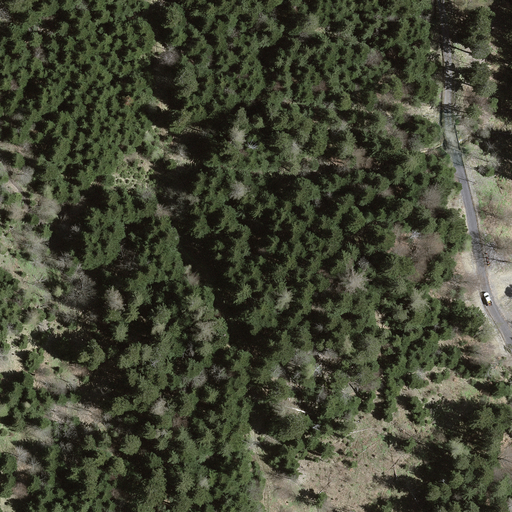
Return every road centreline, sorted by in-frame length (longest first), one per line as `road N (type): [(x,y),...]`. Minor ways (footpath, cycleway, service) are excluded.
road 1 (track): [(151,0),(176,245),(222,304),(242,351),(268,511)]
road 2 (unclassified): [(511,322),(488,268),(454,138),(442,0)]
